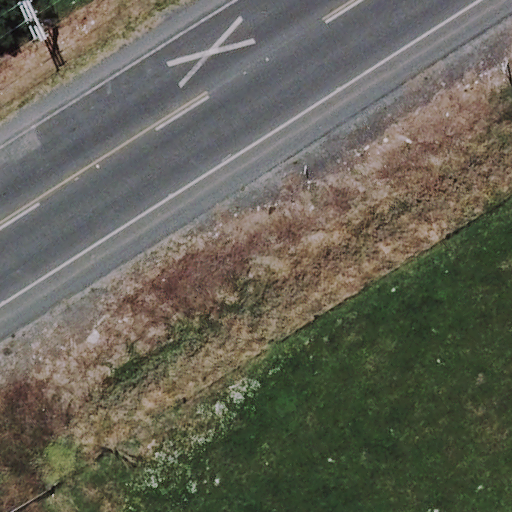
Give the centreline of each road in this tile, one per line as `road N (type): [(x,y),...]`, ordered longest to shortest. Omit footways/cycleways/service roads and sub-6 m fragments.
road 1 (secondary): [(352,0),(0,223)]
road 2 (track): [(52,511),(0,304)]
